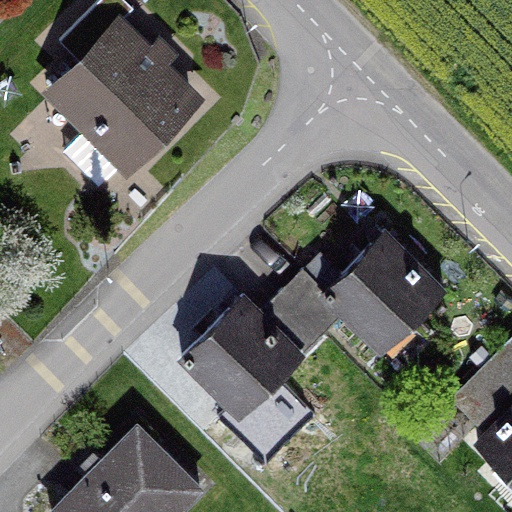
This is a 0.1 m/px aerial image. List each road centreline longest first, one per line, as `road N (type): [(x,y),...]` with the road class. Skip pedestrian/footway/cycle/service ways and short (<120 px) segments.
road 1 (residential): [(0,412),(356,68)]
road 2 (residential): [(511,223),(356,68)]
